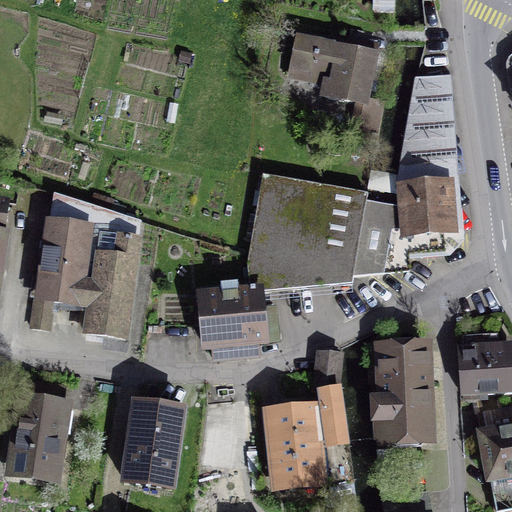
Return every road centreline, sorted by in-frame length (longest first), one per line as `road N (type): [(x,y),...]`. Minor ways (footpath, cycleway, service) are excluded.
road 1 (residential): [(443,291),(258,371),(124,371),(0,358)]
road 2 (secondary): [(495,0),(478,52),(505,264)]
road 3 (residential): [(443,291),(460,511)]
